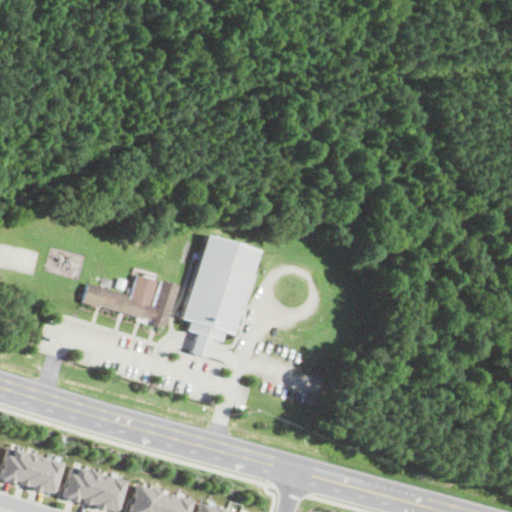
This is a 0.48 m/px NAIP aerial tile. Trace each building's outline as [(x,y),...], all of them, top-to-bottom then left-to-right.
[(232,332),(224,329),(221,339),(211,336),(205,356),(191,351),(191,348),(196,332),(186,329),(189,319),(180,316),(206,233),(258,250),(232,332)] [(122,277),(120,284),(92,276),(94,268),(122,277)] [(176,286),(165,324),(161,323),(159,329),(150,326),(152,321),(148,320),(148,321),(97,306),(97,308),(81,303),(86,284),(101,289),(101,288),(105,289),(105,290),(124,296),(123,298),(151,307),(159,281),(176,286)] [(61,461),(34,454),(5,446),(0,466),(0,479),(52,493),(61,461)] [(115,511),(124,479),(69,464),(60,497),(115,511)] [(186,511),(190,499),(134,484),(126,511),(186,511)] [(235,511),(197,501),(193,511),(235,511)]
